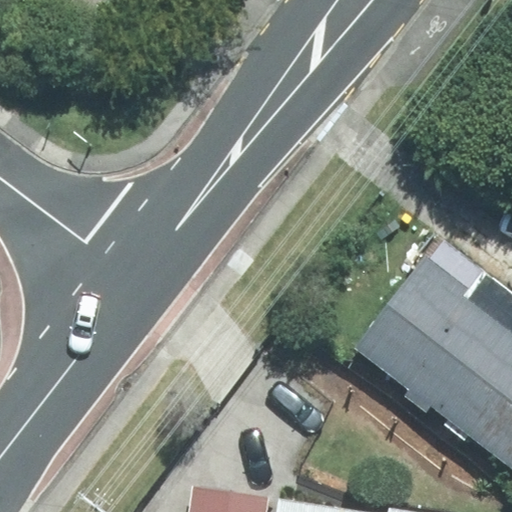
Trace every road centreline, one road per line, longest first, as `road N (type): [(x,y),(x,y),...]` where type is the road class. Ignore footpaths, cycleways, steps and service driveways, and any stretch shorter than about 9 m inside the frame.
road 1 (residential): [(157,290),(380,0)]
road 2 (residential): [(0,492),(157,290)]
road 3 (residential): [(0,178),(157,290)]
